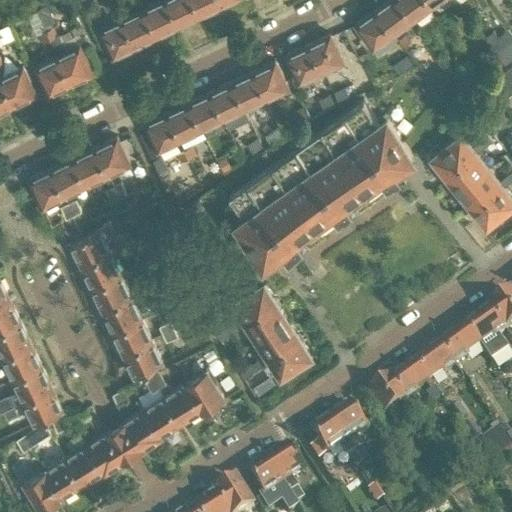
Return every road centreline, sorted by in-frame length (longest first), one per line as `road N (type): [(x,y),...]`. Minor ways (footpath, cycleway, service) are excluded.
road 1 (residential): [(159,499),(343,380),(511,256)]
road 2 (residential): [(0,170),(340,0)]
road 3 (residential): [(159,499),(37,268)]
